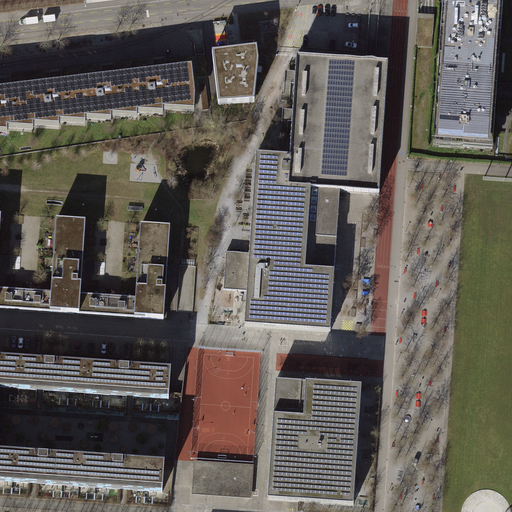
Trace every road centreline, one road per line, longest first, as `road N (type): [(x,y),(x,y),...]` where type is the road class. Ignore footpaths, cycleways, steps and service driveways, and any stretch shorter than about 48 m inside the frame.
road 1 (residential): [(241,0),(0,27)]
road 2 (residential): [(0,321),(189,334)]
road 3 (residential): [(0,501),(148,511)]
